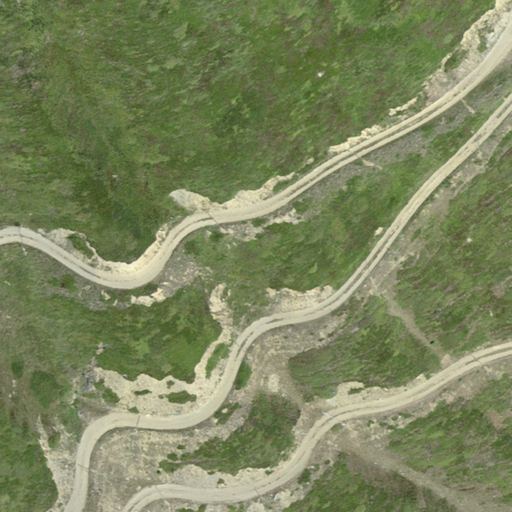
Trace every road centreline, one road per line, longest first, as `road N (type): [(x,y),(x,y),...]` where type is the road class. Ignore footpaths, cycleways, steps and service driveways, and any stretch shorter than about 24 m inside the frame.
road 1 (track): [(73,511),(86,440),(100,424),(179,423),(206,409),(248,334),(339,297),(416,197),(511,100)]
road 2 (track): [(511,35),(425,117),(274,204),(191,222),(137,278),(107,280),(26,236),(0,236)]
road 3 (track): [(511,349),(477,357),(388,405),(339,413),(287,473),(257,489),(222,496),(157,490),(128,511)]
